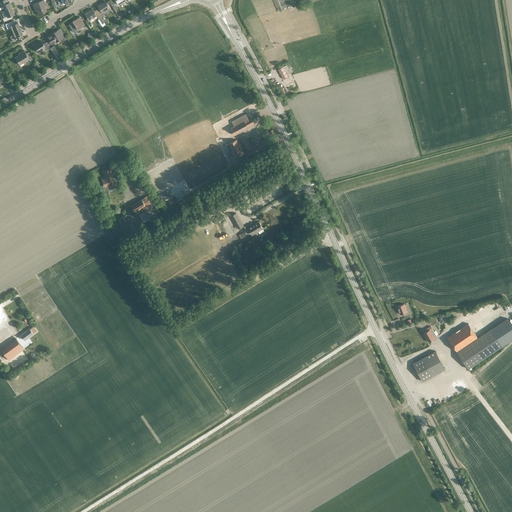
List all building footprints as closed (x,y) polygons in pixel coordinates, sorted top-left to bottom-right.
[(0,0),(0,9),(4,8),(5,11),(12,8),(9,2),(8,2),(7,0),(0,0)] [(43,0),(41,0),(33,4),(35,8),(36,7),(39,14),(47,11),(43,4),(45,3),(43,0)] [(101,17),(104,16),(103,14),(111,10),(105,1),(97,6),(99,8),(96,10),(101,17)] [(12,8),(5,11),(1,13),(3,18),(2,18),(4,21),(12,18),(11,15),(14,14),(12,8)] [(99,19),(102,24),(104,23),(101,17),(96,10),(94,11),(92,9),(85,13),(89,20),(96,16),(99,19)] [(73,31),(84,24),(79,17),(72,21),(72,22),(69,24),(73,31)] [(12,30),(20,27),(18,22),(15,23),(14,20),(5,24),(7,28),(11,27),(12,30)] [(20,27),(12,30),(14,34),(10,36),(12,40),(20,37),(19,34),(22,33),(20,27)] [(57,30),(51,34),(52,35),(47,37),(51,43),(56,41),(56,42),(62,38),(63,40),(66,38),(61,31),(59,33),(57,30)] [(46,50),(50,48),(46,42),(43,44),(41,40),(33,45),(38,52),(45,47),(46,50)] [(50,48),(57,59),(60,57),(54,46),(50,48)] [(30,61),(33,59),(28,52),(25,53),(24,51),(20,53),(21,54),(15,58),(19,64),(28,59),(30,61)] [(278,69),(283,79),(288,77),(283,67),(278,69)] [(234,126),(231,128),(234,135),(248,127),(255,123),(252,118),(249,119),(246,114),(232,121),(234,126)] [(244,153),(236,139),(233,141),(229,143),(233,150),(231,151),(235,160),(239,158),(238,156),(244,153)] [(118,185),(118,184),(115,173),(116,173),(114,167),(105,169),(108,176),(103,178),(105,185),(111,184),(112,187),(118,185)] [(147,196),(141,199),(130,205),(136,216),(139,214),(143,222),(155,216),(150,208),(153,207),(147,196)] [(239,229),(244,226),(236,212),(231,216),(239,229)] [(252,235),(263,228),(259,221),(248,228),(252,235)] [(235,237),(232,230),(223,235),(221,232),(215,236),(220,245),(235,237)] [(407,312),(404,304),(397,307),(401,315),(407,312)] [(502,347),(490,329),(495,326),(492,321),(474,333),(468,323),(460,329),(456,331),(456,332),(447,337),(458,353),(455,355),(459,362),(462,360),(468,369),(502,347)] [(21,336),(17,339),(20,343),(24,340),(36,332),(33,328),(21,336)] [(429,342),(435,338),(436,337),(437,336),(432,328),(423,333),(429,342)] [(9,360),(24,350),(17,339),(1,350),(9,360)] [(423,381),(445,369),(435,351),(413,363),(423,381)]
